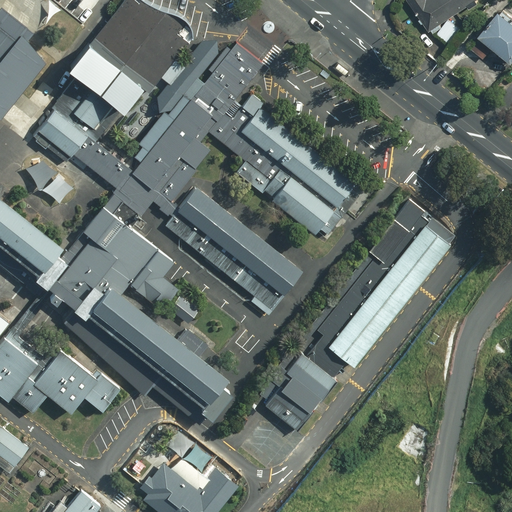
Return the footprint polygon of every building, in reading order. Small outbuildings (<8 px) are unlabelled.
[(122,0),(112,13),(67,68),(80,76),(121,108),(127,111),(148,85),(153,89),(163,78),(177,57),(194,35),(194,27),(189,18),(178,11),(159,6),(146,0),(122,0)] [(411,0),(431,28),(470,2),(472,5),(480,0),(411,0)] [(0,94),(12,103),(47,58),(21,38),(31,26),(0,2),(0,94)] [(511,12),(504,6),(483,32),(511,54),(511,12)] [(264,60),(237,40),(206,80),(200,76),(221,48),(220,37),(203,40),(186,63),(177,57),(163,78),(168,82),(158,95),(160,114),(139,143),(141,144),(133,155),(140,160),(134,168),(96,141),(121,108),(80,76),(36,135),(70,161),(75,154),(116,185),(103,203),(133,226),(153,199),(172,213),(179,203),(161,189),(185,158),(198,168),(213,148),(203,141),(207,135),(234,100),(264,60)] [(234,100),(207,135),(242,162),(234,172),(316,236),(321,230),(353,190),(359,183),(260,107),(264,102),(252,94),(242,106),(234,100)] [(31,168),(25,169),(30,174),(35,182),(38,188),(39,190),(41,191),(43,189),(45,184),(49,179),(55,175),(59,172),(55,171),(50,168),(45,164),(43,160),(41,163),(36,165),(31,168)] [(61,178),(59,175),(56,179),(51,184),(47,188),(42,190),(47,192),(53,197),(57,200),(60,205),(62,200),(65,195),(70,191),(75,188),(70,186),(64,181),(61,178)] [(301,268),(195,184),(179,203),(172,213),(161,227),(267,311),(301,268)] [(353,190),(321,230),(329,235),(360,195),(353,190)] [(0,196),(0,243),(41,275),(64,245),(0,196)] [(450,244),(457,236),(409,198),(369,252),(375,256),(376,257),(318,331),(323,335),(306,356),(302,352),(289,372),(287,374),(292,378),(288,383),(283,390),(280,388),(266,406),(297,431),(337,381),(335,380),(333,378),(346,362),(354,368),(451,246),(450,244)] [(41,275),(86,310),(109,281),(121,290),(132,279),(167,306),(180,290),(161,276),(174,258),(133,226),(103,203),(100,200),(41,275)] [(285,369),(375,256),(369,252),(279,365),(285,369)] [(109,281),(86,310),(209,409),(233,380),(121,290),(109,281)] [(4,331),(0,335),(0,391),(29,413),(46,390),(73,410),(85,393),(106,408),(120,389),(61,345),(48,364),(4,331)] [(285,369),(279,365),(269,379),(276,385),(280,388),(283,390),(292,378),(287,374),(289,372),(285,369)] [(260,394),(267,399),(276,385),(269,379),(260,394)] [(30,445),(0,422),(0,454),(15,465),(30,445)] [(166,441),(166,443),(172,445),(177,449),(180,452),(182,454),(183,454),(185,452),(188,448),(191,444),(195,441),(191,438),(185,434),(182,431),(179,428),(178,428),(176,431),(173,436),(169,440),(166,441)] [(188,453),(183,456),(188,458),(195,462),(200,467),(203,471),(203,469),(205,465),(207,461),(210,457),(214,455),(209,453),(206,450),(200,447),(196,442),(194,446),(192,450),(188,453)] [(148,494),(143,500),(158,511),(218,511),(239,486),(216,468),(198,490),(163,463),(151,478),(149,476),(140,488),(148,494)] [(81,485),(60,511),(92,511),(101,500),(81,485)]
